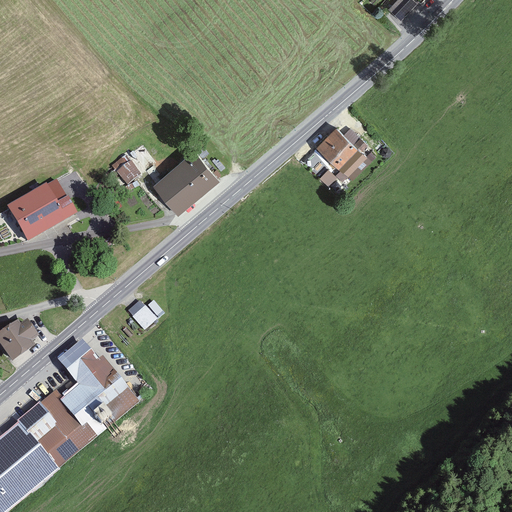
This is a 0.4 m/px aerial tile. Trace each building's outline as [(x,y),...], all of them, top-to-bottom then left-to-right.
[(396,23),(416,4),(411,0),(394,0),(384,10),(396,23)] [(340,178),(362,157),(335,130),(314,151),(340,178)] [(172,217),(215,182),(190,151),(147,186),(172,217)] [(140,177),(125,157),(106,171),(121,191),(140,177)] [(0,214),(19,247),(51,228),(51,229),(74,215),(64,199),(53,206),(41,187),(0,210),(0,214)] [(125,315),(143,334),(157,321),(139,301),(125,315)] [(0,330),(0,359),(5,366),(27,350),(23,344),(32,338),(21,322),(12,328),(9,325),(0,330)] [(0,435),(0,511),(12,511),(138,404),(81,339),(50,365),(63,380),(0,435)]
